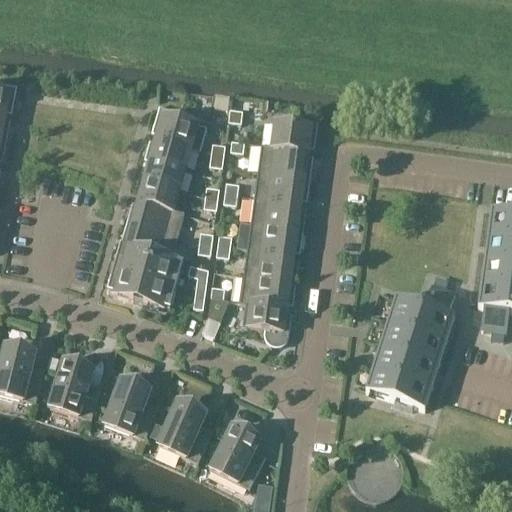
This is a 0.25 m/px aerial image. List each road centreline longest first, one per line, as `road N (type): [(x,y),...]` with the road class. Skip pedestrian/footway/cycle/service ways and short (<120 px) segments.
road 1 (residential): [(308,402),(346,151),(511,174)]
road 2 (residential): [(308,402),(90,315),(0,295)]
